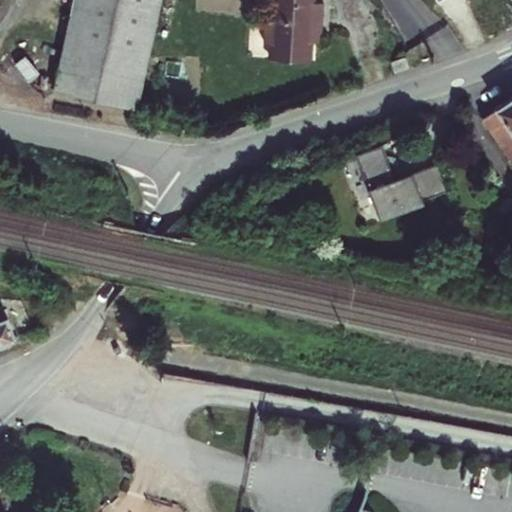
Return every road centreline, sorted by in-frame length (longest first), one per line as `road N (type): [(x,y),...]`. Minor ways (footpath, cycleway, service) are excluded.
road 1 (track): [(73,334),(511,421)]
road 2 (residential): [(511,57),(247,145),(190,177)]
road 3 (residential): [(17,392),(91,312),(190,177)]
road 4 (unclassified): [(0,125),(145,156),(190,177)]
